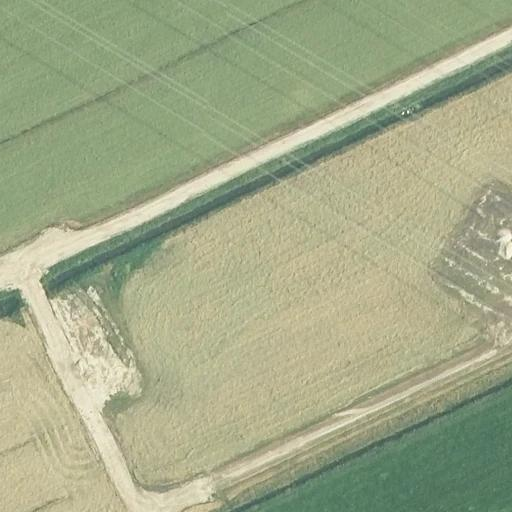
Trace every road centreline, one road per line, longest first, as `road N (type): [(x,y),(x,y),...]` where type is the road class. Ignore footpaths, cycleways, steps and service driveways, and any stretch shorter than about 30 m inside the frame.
road 1 (track): [(511,34),(0,276)]
road 2 (track): [(21,266),(146,511)]
